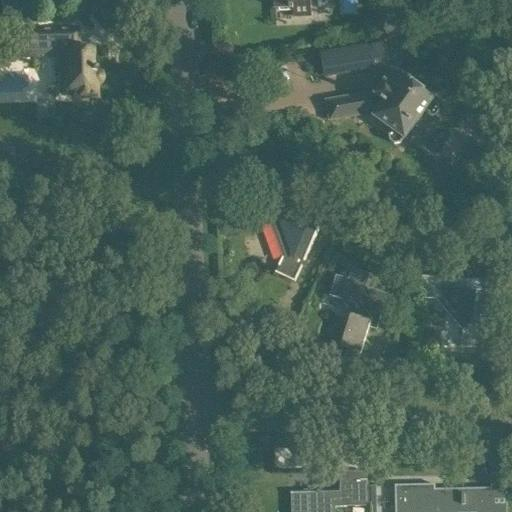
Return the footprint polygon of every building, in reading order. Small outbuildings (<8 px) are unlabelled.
[(18,18),(14,0),(0,0),(0,1),(4,21),(18,18)] [(267,0),(267,2),(268,3),(268,4),(269,5),(270,6),(272,7),(273,7),(274,7),(274,9),(290,8),(290,11),(293,11),(293,17),(311,16),(310,0),(267,0)] [(387,34),(414,21),(404,0),(388,0),(394,13),(380,20),(387,34)] [(92,68),(91,50),(70,51),(69,31),(65,32),(65,29),(19,30),(20,51),(44,51),(44,47),(56,46),(57,72),(64,71),(65,92),(74,92),(74,97),(96,97),(95,85),(99,84),(102,80),(102,75),(99,72),(95,71),(95,68),(92,68)] [(376,66),(372,41),(350,44),(355,70),(376,66)] [(388,135),(388,143),(393,146),(400,144),(403,139),(404,140),(424,114),(429,117),(435,116),(438,111),(437,105),(432,102),(433,101),(391,70),(382,82),(384,84),(376,95),(374,94),(326,102),(329,121),(369,114),(391,131),(388,135)] [(254,133),(254,122),(244,120),(244,133),(254,133)] [(254,213),(269,220),(283,258),(275,273),(295,282),(322,223),(263,193),(254,213)] [(406,229),(385,226),(381,253),(402,256),(406,229)] [(444,250),(446,237),(432,235),(430,248),(444,250)] [(388,294),(366,287),(370,274),(353,269),(349,279),(336,275),(330,296),(340,299),(355,304),(350,319),(342,347),(347,349),(344,360),(357,365),(369,328),(377,330),(388,294)] [(420,298),(437,300),(463,330),(461,347),(482,349),(488,283),(422,277),(420,298)] [(264,323),(273,331),(284,332),(285,317),(275,312),(264,323)] [(361,456),(361,445),(341,445),(341,456),(361,456)] [(291,493),(291,511),(332,511),(333,507),(367,507),(366,473),(341,472),(340,492),(291,493)] [(506,511),(506,488),(434,490),(434,485),(395,486),(395,511),(506,511)]
